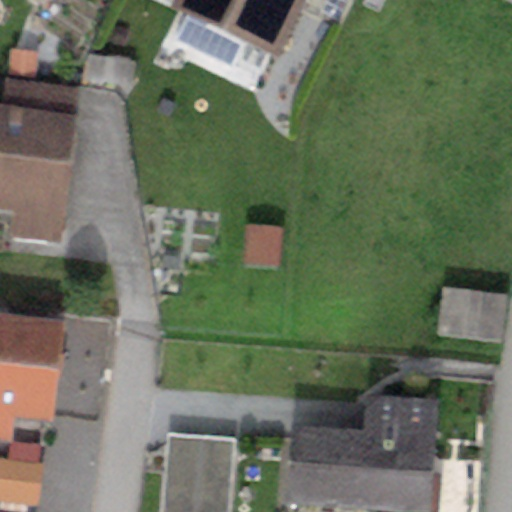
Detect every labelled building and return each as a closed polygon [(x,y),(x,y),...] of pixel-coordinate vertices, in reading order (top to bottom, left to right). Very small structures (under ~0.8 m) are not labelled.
[(178,0),(173,11),(278,65),(307,0),(178,0)] [(81,128),(0,115),(0,209),(14,211),(10,235),(64,243),(81,128)] [(285,239),(245,233),(241,261),(281,267),(285,239)] [(505,304),(442,296),(437,338),(499,346),(505,304)] [(65,329),(0,321),(0,444),(11,446),(14,422),(54,427),(65,329)] [(363,436),(290,432),(289,511),(431,511),(438,405),(365,399),(363,436)] [(227,511),(235,449),(172,441),(163,511),(227,511)] [(43,468),(0,463),(0,502),(39,507),(43,468)]
